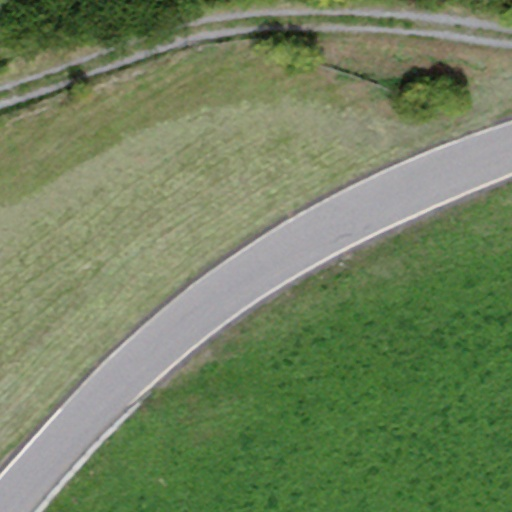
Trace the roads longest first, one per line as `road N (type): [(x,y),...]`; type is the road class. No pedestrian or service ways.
road 1 (tertiary): [(8,511),(122,383),(250,274),(412,188),(511,150)]
road 2 (track): [(511,32),(322,14),(180,31)]
road 3 (track): [(180,31),(0,98)]
